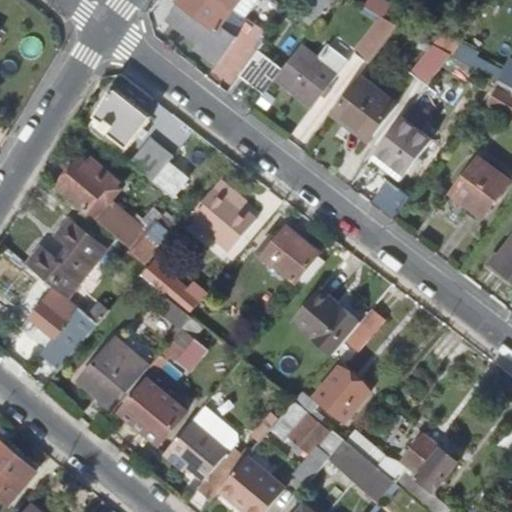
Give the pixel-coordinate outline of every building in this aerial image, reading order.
[(223,26),(236,10),(221,0),(182,0),(168,17),(200,42),(198,45),(219,62),(238,37),(223,26)] [(248,19),(261,0),(221,0),(236,10),(248,19)] [(311,0),(307,9),(312,11),(318,0),(311,0)] [(318,0),(312,11),(328,17),(340,0),(318,0)] [(393,5),(382,0),(370,0),(367,7),(386,18),(393,5)] [(359,56),(371,64),(400,26),(388,19),(359,56)] [(414,73),(430,85),(445,66),(453,55),(450,54),(435,45),(414,73)] [(321,61),(304,47),(284,73),(278,82),(313,109),(348,63),(329,50),(321,61)] [(241,78),(266,97),(278,82),(284,73),(260,54),(241,78)] [(465,80),(476,68),(456,57),(453,55),(445,66),(465,80)] [(511,64),(510,63),(500,81),(504,84),(511,88),(511,64)] [(399,105),(362,76),(332,114),(346,125),(350,120),(373,138),(399,105)] [(152,119),(123,94),(116,96),(98,119),(102,123),(100,126),(128,148),(152,119)] [(511,118),(511,95),(511,99),(500,94),(493,108),(511,118)] [(433,144),(404,119),(370,164),(400,187),(433,144)] [(369,143),(373,138),(350,120),(346,125),(369,143)] [(152,140),(132,164),(179,202),(186,193),(163,174),(174,159),(152,140)] [(99,220),(123,191),(120,188),(123,184),(103,169),(101,171),(86,161),(61,190),(99,220)] [(463,202),(483,217),(511,184),(481,161),(455,195),(463,202)] [(245,201),(222,181),(216,187),(241,207),(245,201)] [(241,207),(216,187),(194,214),(189,220),(230,254),(257,220),(241,207)] [(478,225),(483,217),(463,202),(458,209),(478,225)] [(42,250),(28,267),(58,291),(71,302),(110,254),(71,223),(59,239),(77,254),(65,268),(42,250)] [(159,224),(134,255),(146,265),(171,234),(159,224)] [(268,257),(307,288),(327,264),(319,257),(322,254),(288,229),(268,257)] [(511,245),(497,265),(511,277),(511,245)] [(160,268),(150,282),(173,300),(191,315),(192,316),(210,294),(195,282),(189,291),(160,268)] [(296,321),(337,356),(350,340),(364,323),(321,288),(296,321)] [(50,363),(61,373),(101,325),(71,302),(58,291),(34,320),(59,340),(69,329),(80,338),(69,352),(63,347),(50,363)] [(161,315),(183,333),(184,332),(195,318),(192,316),(191,315),(173,300),(161,315)] [(385,319),(375,310),(364,323),(350,340),(360,348),(385,319)] [(210,353),(184,332),(183,333),(166,354),(192,375),(210,353)] [(125,392),(129,396),(152,370),(117,341),(83,382),(113,408),(125,392)] [(374,393),(342,367),(317,397),(350,423),(374,393)] [(283,385),(301,400),(311,388),(293,374),(283,385)] [(190,415),(153,383),(125,415),(163,447),(190,415)] [(320,451),(333,461),(349,443),(299,402),(288,415),(274,432),(283,441),(288,436),(299,445),(293,453),(299,458),(306,451),(314,457),(320,451)] [(185,472),(189,467),(207,483),(200,491),(213,502),(223,490),(234,478),(220,467),(233,452),(195,421),(172,449),(168,453),(166,455),(185,472)] [(362,440),(356,435),(349,443),(355,448),(362,440)] [(371,448),(362,440),(355,448),(399,484),(407,474),(425,489),(434,496),(460,465),(425,435),(402,463),(388,463),(371,449),(371,448)] [(0,496),(11,506),(39,473),(10,448),(3,443),(0,446),(0,496)] [(14,443),(10,448),(39,473),(43,468),(14,443)] [(332,462),(381,504),(399,484),(355,448),(349,443),(333,461),(332,462)] [(297,475),(312,487),(331,464),(332,462),(333,461),(320,451),(314,457),(297,475)] [(279,470),(256,452),(234,478),(223,490),(239,503),(242,502),(253,511),(273,511),(290,492),(272,477),(279,470)] [(416,499),(432,511),(452,511),(453,511),(452,511),(434,496),(425,489),(416,499)]
